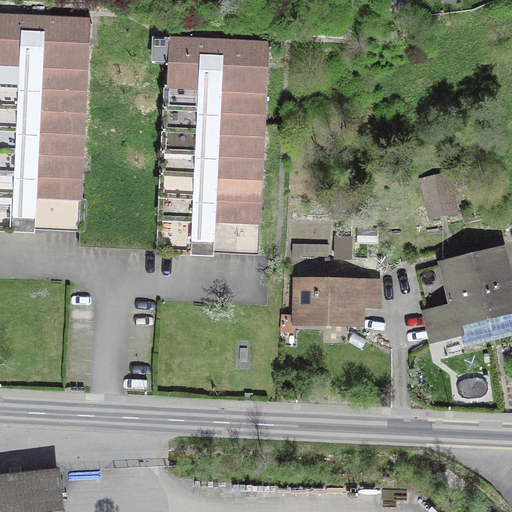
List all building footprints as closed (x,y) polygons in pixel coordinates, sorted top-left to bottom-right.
[(0,227),(80,232),(81,214),(90,22),(0,17),(0,227)] [(79,246),(259,255),(269,46),(154,40),(153,60),(168,61),(160,218),(81,214),(80,232),(79,246)] [(446,177),(424,182),(431,214),(453,209),(446,177)] [(511,310),(511,294),(501,250),(472,257),(486,317),(511,310)] [(486,317),(472,257),(443,264),(453,307),(426,314),(432,340),(460,333),(457,324),(486,317)] [(297,280),(296,324),(360,325),(361,306),(377,307),(377,282),(297,280)] [(0,511),(61,511),(58,471),(0,476),(0,511)]
